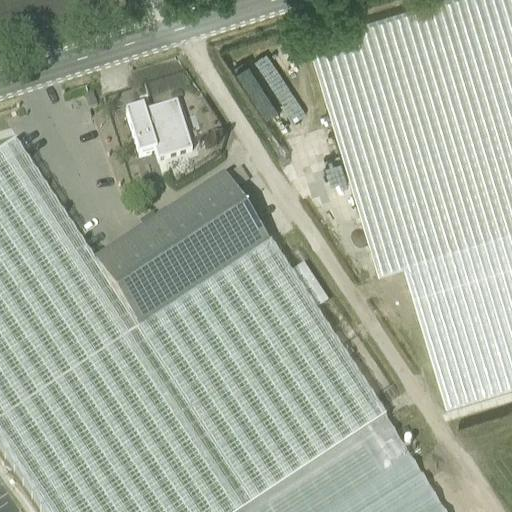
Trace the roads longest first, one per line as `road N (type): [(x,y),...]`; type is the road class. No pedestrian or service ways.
road 1 (track): [(177,27),(497,511)]
road 2 (secondary): [(268,0),(0,82)]
